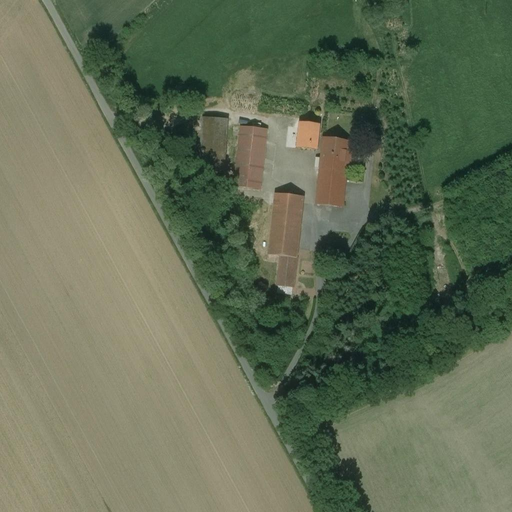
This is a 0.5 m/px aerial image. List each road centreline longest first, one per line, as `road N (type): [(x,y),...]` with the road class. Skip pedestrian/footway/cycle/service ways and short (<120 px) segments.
road 1 (unclassified): [(44,0),(326,511)]
road 2 (track): [(511,165),(434,205),(361,221)]
